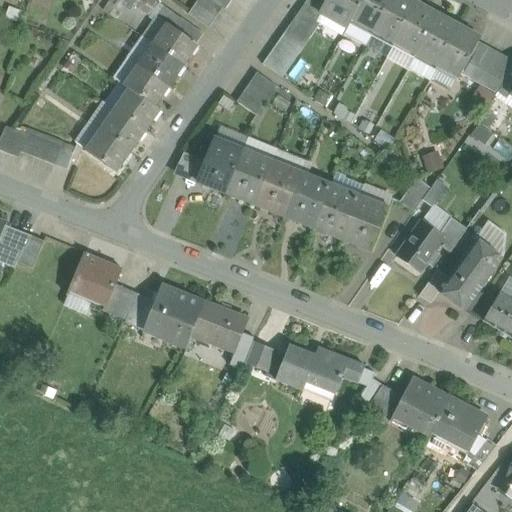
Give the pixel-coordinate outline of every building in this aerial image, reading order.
[(123,0),(110,0),(103,11),(112,17),(123,0)] [(152,0),(125,0),(149,17),(158,4),(152,0)] [(223,9),(209,0),(198,0),(196,5),(216,19),(222,9),(223,9)] [(232,1),(230,0),(209,0),(223,9),(222,9),(225,11),(232,1)] [(308,0),(306,4),(320,12),(327,0),(308,0)] [(363,0),(327,0),(320,12),(319,14),(320,15),(323,10),(350,25),(353,20),(363,0)] [(391,0),(363,0),(353,20),(374,32),(391,0)] [(408,0),(391,0),(374,32),(395,44),(416,5),(408,0)] [(320,12),(306,4),(297,16),(317,30),(322,23),(317,19),(319,14),(320,12)] [(216,19),(196,5),(188,15),(208,29),(216,19)] [(438,16),(416,5),(395,44),(405,49),(416,55),(438,16)] [(181,19),(164,7),(156,18),(166,26),(167,25),(174,30),(181,19)] [(317,30),(297,16),(290,26),(310,40),(317,30)] [(438,16),(416,55),(437,67),(459,28),(438,16)] [(166,26),(156,18),(142,39),(152,46),(166,26)] [(181,19),(174,30),(196,45),(203,35),(181,19)] [(374,32),(353,20),(350,25),(344,36),(365,47),(374,32)] [(174,30),(167,25),(166,26),(152,46),(184,67),(198,47),(196,45),(174,30)] [(310,40),(290,26),(283,36),(303,49),(310,40)] [(459,28),(437,67),(459,78),(467,64),(478,43),(480,39),(459,28)] [(303,49),(283,36),(276,46),(296,59),(303,49)] [(128,59),(138,66),(152,46),(142,39),(128,59)] [(478,43),(467,64),(477,69),(489,49),(478,43)] [(405,49),(395,44),(387,59),(408,70),(416,55),(405,49)] [(184,67),(152,46),(138,66),(169,88),(184,67)] [(296,59),(276,46),(270,56),(289,69),(296,59)] [(489,49),(477,69),(488,75),(499,54),(489,49)] [(510,60),(499,54),(488,75),(499,81),(510,60)] [(416,55),(408,70),(429,82),(437,67),(416,55)] [(289,69),(270,56),(263,65),(282,79),(289,69)] [(123,87),(138,66),(128,59),(113,79),(118,83),(123,87)] [(169,88),(138,66),(123,87),(128,91),(129,90),(155,108),(169,88)] [(276,87),(257,74),(250,83),(270,97),(276,87)] [(511,75),(497,95),(507,102),(511,95),(511,94),(511,75)] [(128,91),(123,87),(118,83),(104,103),(114,111),(128,91)] [(270,97),(250,83),(243,93),(263,107),(270,97)] [(155,108),(129,90),(128,91),(114,111),(145,132),(160,112),(155,108)] [(263,107),(243,93),(237,103),(256,117),(263,107)] [(100,131),(114,111),(104,103),(89,124),(100,131)] [(256,117),(237,103),(228,115),(248,129),(256,117)] [(145,132),(114,111),(100,131),(131,153),(145,132)] [(100,131),(89,124),(74,145),(85,153),(100,131)] [(17,132),(5,128),(0,141),(0,151),(8,155),(17,132)] [(40,135),(28,130),(26,136),(27,137),(21,153),(21,154),(32,157),(40,135)] [(131,153),(100,131),(85,153),(116,174),(131,153)] [(26,136),(17,132),(8,155),(19,159),(21,154),(21,153),(27,137),(26,136)] [(51,139),(40,135),(32,157),(43,162),(51,139)] [(63,144),(51,139),(43,162),(55,166),(63,144)] [(241,157),(270,168),(277,152),(247,139),(243,152),(241,157)] [(243,152),(214,140),(197,183),(226,195),(241,157),(243,152)] [(511,162),(511,150),(501,142),(500,143),(493,151),(511,164),(511,162)] [(76,149),(63,144),(55,166),(67,171),(76,149)] [(423,156),(430,173),(444,168),(437,151),(423,156)] [(306,163),(277,152),(270,168),(299,180),(306,163)] [(270,168),(241,157),(226,195),(255,206),(270,168)] [(299,180),(270,168),(255,206),(284,218),(299,180)] [(416,179),(399,204),(414,214),(422,201),(431,189),(416,179)] [(328,192),(299,180),(284,218),(313,229),(328,192)] [(431,189),(422,201),(432,208),(434,209),(448,189),(436,181),(431,189)] [(364,187),(357,203),(387,215),(393,198),(364,187)] [(357,203),(328,192),(313,229),(342,241),(357,203)] [(421,222),(422,223),(427,213),(428,214),(432,208),(422,201),(414,214),(412,216),(421,222)] [(387,215),(357,203),(342,241),(372,253),(387,215)] [(434,209),(432,208),(428,214),(427,213),(422,223),(444,239),(450,231),(455,223),(434,209)] [(422,223),(421,222),(396,257),(420,274),(427,264),(432,268),(440,257),(435,253),(445,239),(444,239),(422,223)] [(450,231),(461,238),(466,231),(455,223),(450,231)] [(31,237),(5,227),(0,239),(0,263),(14,269),(17,263),(31,237)] [(461,238),(450,231),(444,239),(445,239),(455,246),(461,238)] [(44,242),(31,237),(17,263),(33,270),(44,242)] [(449,280),(439,294),(464,312),(502,260),(476,241),(449,280)] [(120,271),(85,257),(86,255),(85,254),(70,289),(93,299),(106,304),(103,312),(104,312),(115,286),(122,270),(120,269),(120,271)] [(372,287),(386,292),(394,273),(379,268),(372,287)] [(437,272),(419,297),(431,305),(439,294),(449,280),(437,272)] [(139,296),(115,286),(104,312),(126,321),(139,296)] [(204,304),(161,287),(153,307),(144,331),(186,348),(191,336),(204,304)] [(93,299),(70,289),(64,305),(86,315),(93,299)] [(511,302),(511,301),(499,295),(483,323),(511,339),(511,302)] [(150,301),(139,296),(126,321),(125,324),(144,331),(153,307),(148,305),(150,301)] [(248,321),(204,304),(191,336),(235,353),(235,354),(243,334),(248,321)] [(255,339),(243,334),(235,354),(235,353),(230,367),(241,371),(245,365),(253,343),(255,339)] [(276,352),(253,343),(245,365),(266,373),(268,374),(276,352)] [(306,384),(315,357),(289,346),(286,356),(276,352),(268,374),(266,373),(265,377),(303,392),(306,384)] [(315,357),(306,384),(315,388),(314,391),(333,398),(334,395),(335,396),(342,379),(357,385),(358,384),(367,388),(373,380),(375,374),(363,370),(365,367),(318,349),(315,357)] [(373,380),(367,388),(358,401),(369,408),(370,407),(382,387),(383,387),(373,380)] [(449,401),(411,381),(403,398),(397,413),(410,420),(408,424),(431,436),(433,433),(449,401)] [(403,398),(382,387),(370,407),(394,419),(397,413),(403,398)] [(486,419),(449,401),(433,433),(437,435),(453,443),(469,452),(486,419)] [(447,455),(453,443),(437,435),(431,446),(447,455)] [(467,466),(476,473),(495,448),(486,441),(467,466)] [(404,491),(396,505),(408,511),(414,511),(421,501),(404,491)]
